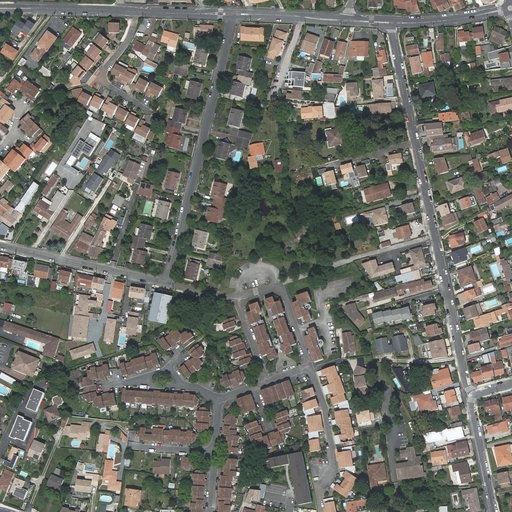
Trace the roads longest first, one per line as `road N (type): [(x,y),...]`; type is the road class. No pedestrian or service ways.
road 1 (residential): [(390,22),(474,394)]
road 2 (residential): [(167,281),(232,13)]
road 3 (residential): [(0,245),(167,281)]
road 4 (residential): [(136,12),(126,43),(97,79),(150,111)]
road 5 (tertiary): [(0,8),(136,12)]
road 6 (tertiary): [(390,22),(510,8)]
road 7 (residential): [(494,511),(474,394)]
